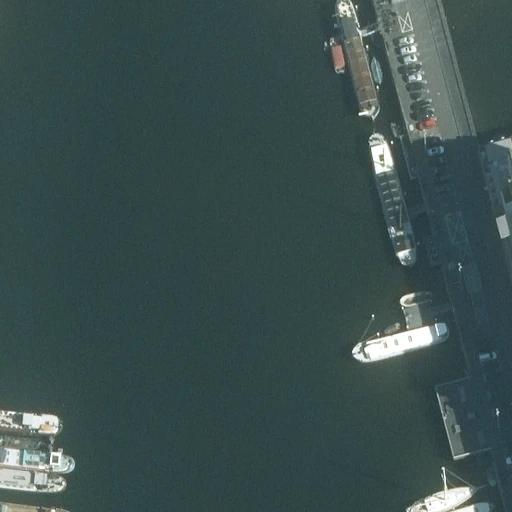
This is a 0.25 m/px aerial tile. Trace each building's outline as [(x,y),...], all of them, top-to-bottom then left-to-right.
[(331,11),(331,13),(354,103),(355,105),(355,107),(357,110),(358,112),(360,113),(361,115),(363,117),(365,118),(367,119),(370,120),(372,121),(374,119),(375,117),(377,115),(378,112),(378,110),(379,107),(379,105),(379,102),(379,99),(378,97),(353,8),(352,6),(351,5),(350,3),(349,2),(347,1),(346,0),(345,0),(338,0),(337,0),(335,1),(334,3),(333,4),(332,5),(331,7),(331,9),(331,11)] [(511,149),(478,158),(495,221),(501,219),(509,248),(502,250),(511,286),(511,149)] [(378,174),(398,249),(405,257),(415,255),(416,246),(396,171),(389,167),(382,169),(378,174)] [(482,292),(476,267),(461,271),(468,296),(482,292)] [(382,289),(387,310),(443,295),(437,274),(382,289)] [(395,334),(400,355),(456,341),(450,319),(395,334)] [(0,432),(58,440),(60,440),(62,439),(64,439),(65,438),(67,437),(69,436),(70,435),(71,433),(72,431),(71,429),(70,428),(69,426),(68,424),(66,423),(65,422),(63,421),(61,420),(59,419),(0,412),(0,432)] [(0,468),(66,476),(70,475),(74,475),(78,474),(82,474),(83,473),(83,472),(84,471),(84,470),(85,468),(84,467),(84,466),(83,465),(82,464),(80,462),(78,461),(76,459),(73,458),(71,457),(68,457),(65,456),(0,449),(0,468)] [(439,504),(441,511),(495,511),(500,511),(495,490),(439,504)]
